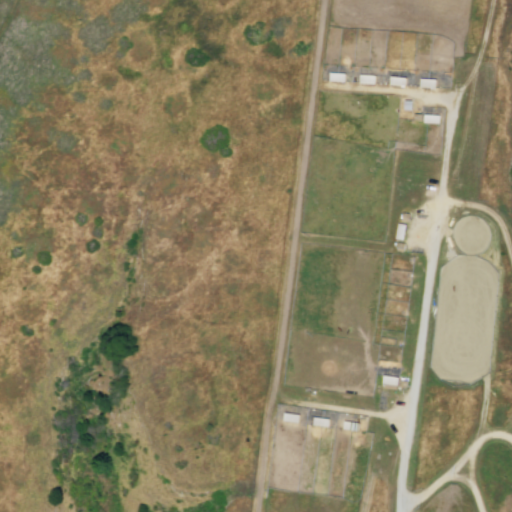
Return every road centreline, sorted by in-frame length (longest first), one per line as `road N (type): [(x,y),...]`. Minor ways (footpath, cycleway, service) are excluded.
road 1 (track): [(324,0),(260,511)]
road 2 (track): [(400,511),(463,462),(475,442),(500,434),(511,411)]
